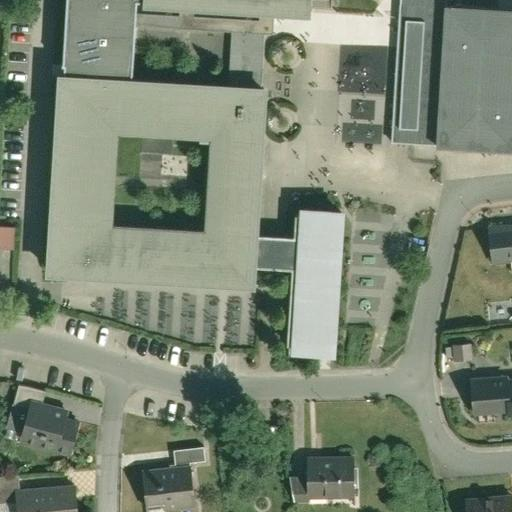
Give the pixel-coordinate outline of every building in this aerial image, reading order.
[(291,262),(286,349),(337,352),(346,207),(295,204),(294,227),(252,225),(264,31),(272,31),(274,3),(307,5),(307,0),(65,0),(48,265),(248,278),(250,260),(291,262)] [(397,0),(390,143),(437,145),(437,142),(511,145),(511,0),(397,0)] [(511,222),(486,225),(490,264),(511,262),(511,222)] [(13,227),(0,226),(0,248),(11,250),(13,227)] [(450,345),(452,363),(473,361),(471,343),(450,345)] [(511,376),(506,377),(506,371),(469,375),(473,414),(508,411),(508,415),(511,414),(511,376)] [(20,432),(17,444),(69,459),(80,418),(64,413),(66,407),(41,400),(44,390),(18,382),(5,427),(20,432)] [(171,451),(173,464),(203,460),(201,448),(171,451)] [(306,476),(293,477),(296,503),(308,502),(308,497),(352,498),(352,453),(307,453),(306,476)] [(145,511),(153,511),(196,507),(191,465),(140,471),(145,511)] [(76,511),(75,484),(13,488),(14,511),(76,511)] [(511,511),(511,493),(511,492),(464,495),(465,506),(460,507),(460,511),(511,511)]
